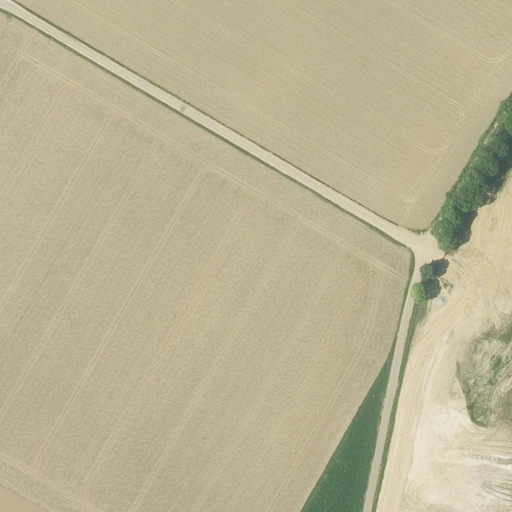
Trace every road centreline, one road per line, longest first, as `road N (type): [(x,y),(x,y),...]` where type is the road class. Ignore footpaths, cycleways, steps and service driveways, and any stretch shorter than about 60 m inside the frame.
road 1 (unclassified): [(366,511),(425,249),(0,2)]
road 2 (track): [(425,249),(511,105)]
